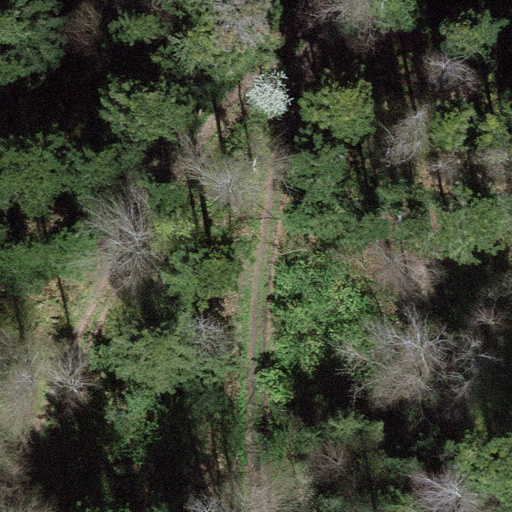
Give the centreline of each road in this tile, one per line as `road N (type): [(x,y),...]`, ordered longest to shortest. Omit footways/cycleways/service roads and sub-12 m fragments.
road 1 (track): [(279,62),(175,174),(0,496)]
road 2 (track): [(279,62),(258,511)]
